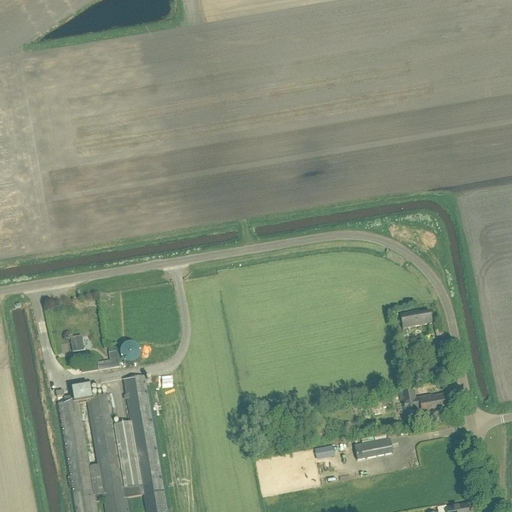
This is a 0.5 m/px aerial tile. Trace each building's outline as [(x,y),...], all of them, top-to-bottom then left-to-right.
[(419,316),(418,313),(399,317),(402,331),(432,326),(429,314),(419,316)] [(81,338),(70,340),(73,355),(84,353),(81,338)] [(403,357),(413,356),(412,342),(401,343),(403,357)] [(127,366),(129,366),(130,366),(132,366),(134,366),(135,365),(137,364),(137,363),(138,362),(139,361),(140,359),(140,358),(140,356),(140,355),(140,353),(139,352),(139,351),(137,349),(135,348),(134,347),(133,346),(131,346),(129,346),(128,346),(126,346),(125,347),(124,347),(123,348),(122,350),(121,350),(120,352),(120,354),(119,355),(119,356),(120,358),(120,359),(121,361),(122,363),(123,364),(125,365),(126,366),(127,366)] [(97,365),(98,373),(120,369),(118,362),(97,365)] [(166,511),(145,379),(124,383),(131,425),(114,428),(109,398),(92,401),(90,388),(72,391),(73,399),(65,400),(66,405),(58,407),(75,511),(166,511)] [(415,403),(413,394),(401,396),(405,416),(422,413),(423,418),(440,415),(440,414),(447,413),(444,399),(432,401),(432,400),(415,403)] [(374,417),(380,416),(378,404),(372,405),(374,417)] [(411,430),(424,428),(423,421),(410,423),(411,430)] [(357,463),(377,459),(391,456),(389,442),(374,444),(354,448),(357,463)] [(332,448),(314,452),(315,458),(334,454),(332,448)]
